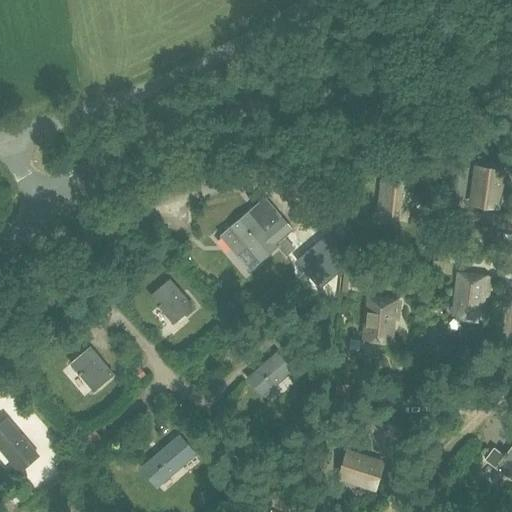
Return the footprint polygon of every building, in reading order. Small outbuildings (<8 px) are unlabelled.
[(476,168),(471,206),(497,209),(502,172),(476,168)] [(382,180),(378,217),(404,220),(408,183),(382,180)] [(232,228),(222,237),(232,248),(237,244),(242,251),(247,247),(260,261),(278,245),(287,255),(294,249),(283,237),(291,230),(293,232),(294,232),(275,210),(269,203),(259,211),(261,212),(254,218),(249,212),(231,228),(232,228)] [(451,224),(448,236),(460,238),(463,227),(451,224)] [(343,256),(325,265),(339,290),(357,280),(343,256)] [(255,259),(247,270),(262,280),(269,269),(255,259)] [(366,270),(364,290),(379,292),(381,272),(366,270)] [(459,275),(455,315),(478,318),(481,296),(485,296),(487,279),(459,275)] [(170,280),(151,296),(159,305),(158,306),(159,307),(160,306),(173,321),(173,322),(174,323),(193,306),(170,280)] [(369,300),(365,339),(388,342),(391,320),(395,320),(397,303),(369,300)] [(91,348),(73,363),(80,373),(79,374),(80,375),(81,374),(94,389),(93,390),(94,391),(114,375),(91,348)] [(276,355),(247,379),(261,396),(290,372),(291,371),(277,354),(276,355)] [(8,418),(0,425),(0,446),(11,460),(11,461),(21,453),(29,463),(39,455),(8,418)] [(96,431),(79,443),(87,455),(104,444),(96,431)] [(180,436),(142,469),(156,485),(194,453),(180,436)] [(493,449),(485,460),(495,468),(511,481),(511,446),(506,454),(505,453),(502,456),(493,449)] [(72,452),(56,465),(64,474),(79,462),(72,452)] [(346,453),(338,478),(374,490),(382,465),(346,453)]
